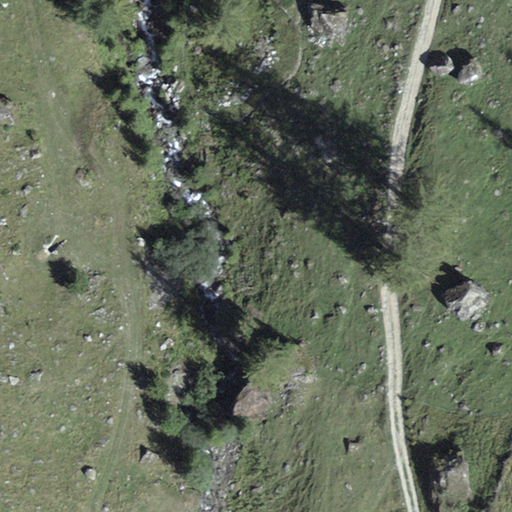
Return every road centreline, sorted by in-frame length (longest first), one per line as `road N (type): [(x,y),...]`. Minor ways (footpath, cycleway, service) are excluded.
road 1 (track): [(96,511),(125,397),(131,318),(97,159),(55,95),(24,0)]
road 2 (track): [(411,511),(398,451),(385,275),(407,111),(438,0)]
